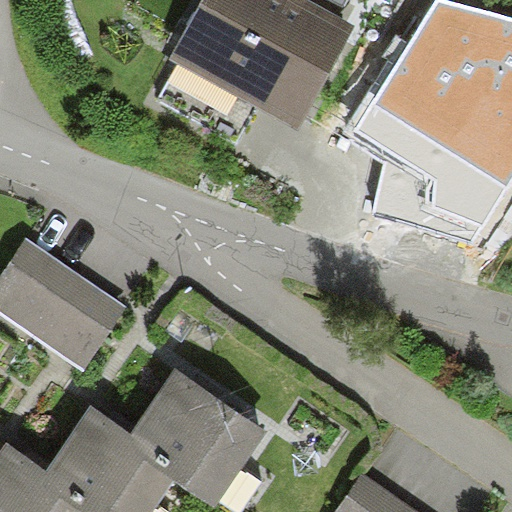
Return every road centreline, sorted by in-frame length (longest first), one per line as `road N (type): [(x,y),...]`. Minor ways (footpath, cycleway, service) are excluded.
road 1 (residential): [(202,223),(211,268),(511,483)]
road 2 (residential): [(511,316),(202,223)]
road 3 (residential): [(202,223),(0,140)]
